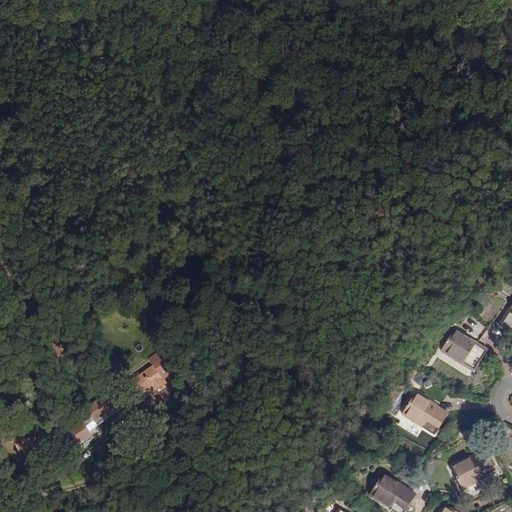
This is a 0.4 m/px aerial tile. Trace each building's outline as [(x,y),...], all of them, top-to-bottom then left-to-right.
[(440,282),(447,278),(443,272),(436,276),(440,282)] [(511,304),(507,312),(509,313),(502,323),(511,330),(511,304)] [(460,338),(463,334),(455,329),(454,330),(448,326),(442,334),(448,339),(441,351),(473,372),(487,351),(476,344),(477,343),(469,338),(467,342),(460,338)] [(156,390),(166,383),(154,366),(131,382),(140,394),(153,386),(156,390)] [(437,406),(430,401),(427,405),(421,401),(424,397),(416,392),(401,415),(435,436),(448,415),(436,407),(437,406)] [(116,406),(108,394),(86,409),(91,416),(69,431),(71,433),(67,436),(77,451),(102,433),(97,426),(108,418),(105,413),(116,406)] [(34,452),(48,445),(38,427),(14,440),(20,452),(31,446),(34,452)] [(473,456),(465,459),(467,463),(461,466),(459,463),(450,467),(463,491),(497,473),(486,451),(473,457),(473,456)] [(406,487),(399,483),(397,486),(389,481),(392,478),(384,473),(369,495),(396,511),(404,511),(415,495),(405,488),(406,487)]
